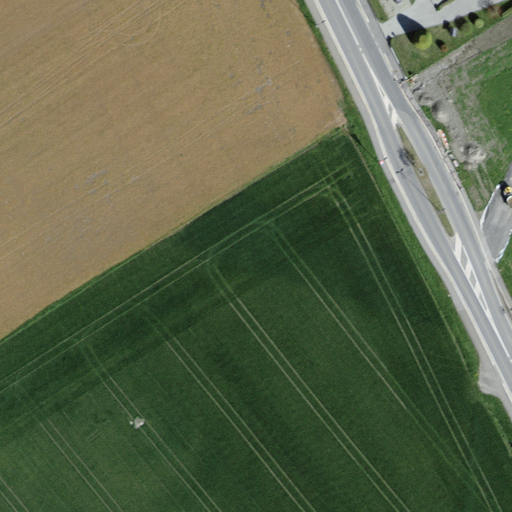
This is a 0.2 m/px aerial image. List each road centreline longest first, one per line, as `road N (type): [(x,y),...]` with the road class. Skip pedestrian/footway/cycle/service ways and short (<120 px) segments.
road 1 (secondary): [(490,317),(434,164),(371,72)]
road 2 (secondary): [(371,72),(405,175),(490,317)]
